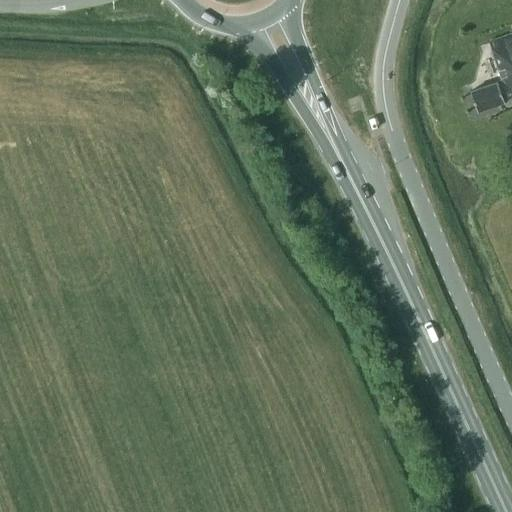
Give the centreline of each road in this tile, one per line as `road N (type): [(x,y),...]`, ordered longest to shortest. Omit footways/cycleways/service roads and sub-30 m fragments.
road 1 (unclassified): [(511,415),(391,131),(382,80),(399,0)]
road 2 (primary): [(505,511),(353,187)]
road 3 (primary): [(353,187),(289,1)]
road 4 (primary): [(245,25),(265,44),(353,187)]
